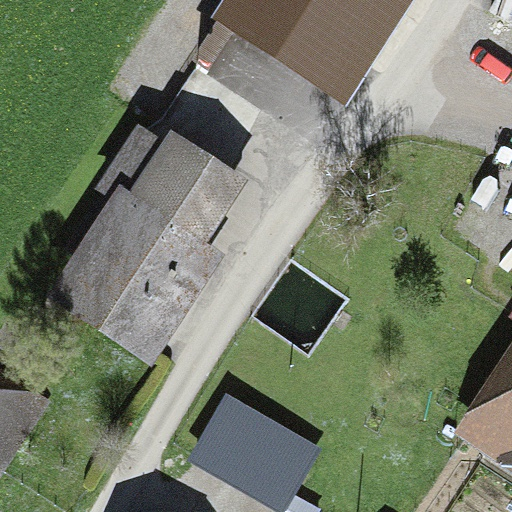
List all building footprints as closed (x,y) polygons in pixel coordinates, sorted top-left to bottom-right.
[(336,69),(381,0),(241,0),(239,5),(336,69)] [(161,304),(195,254),(183,246),(221,191),(144,139),(106,196),(126,209),(68,295),(148,349),(173,311),(161,304)] [(511,390),(482,435),(511,454),(511,390)] [(40,408),(16,392),(2,413),(7,416),(0,426),(0,468),(40,408)] [(284,511),(318,453),(227,402),(192,461),(281,511),(284,511)]
